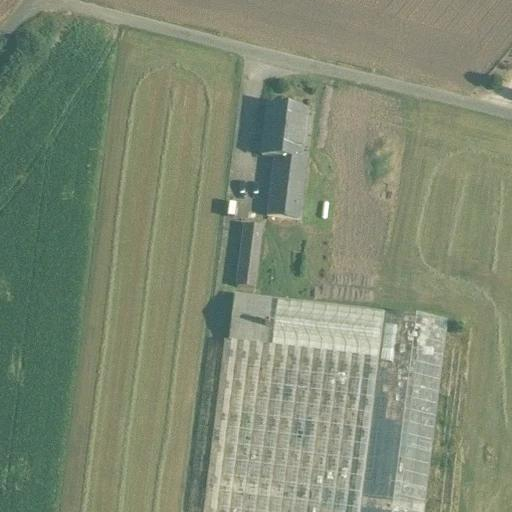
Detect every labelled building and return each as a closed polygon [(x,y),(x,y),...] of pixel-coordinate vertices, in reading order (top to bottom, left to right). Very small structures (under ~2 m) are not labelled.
[(305,112),(268,107),(262,157),(273,159),(268,203),(302,207),(307,161),(297,160),(303,113),(305,113),(305,112)] [(302,207),(268,203),(266,218),(300,222),(302,207)] [(261,229),(244,227),(236,289),(253,291),(261,229)] [(276,302),(233,297),(228,344),(271,349),(276,302)] [(358,511),(383,314),(276,302),(271,349),(228,344),(223,344),(202,511),(358,511)] [(424,511),(447,322),(383,314),(358,511),(424,511)]
